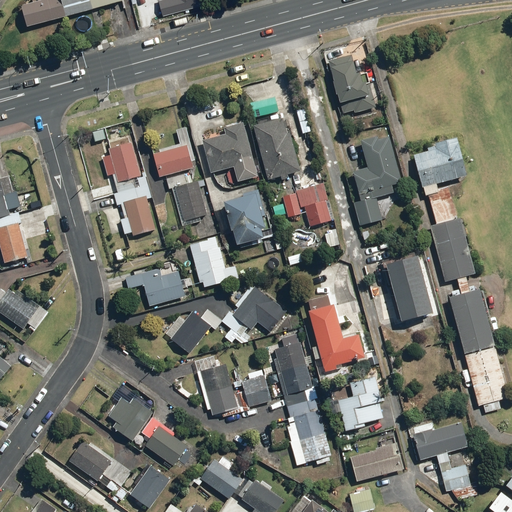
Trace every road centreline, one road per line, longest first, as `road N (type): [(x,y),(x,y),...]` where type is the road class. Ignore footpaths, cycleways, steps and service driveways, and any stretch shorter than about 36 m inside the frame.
road 1 (residential): [(39,92),(95,311),(85,343),(0,470)]
road 2 (primary): [(374,0),(39,92)]
